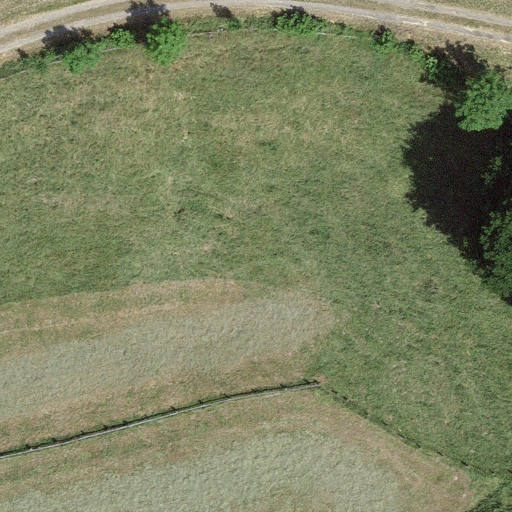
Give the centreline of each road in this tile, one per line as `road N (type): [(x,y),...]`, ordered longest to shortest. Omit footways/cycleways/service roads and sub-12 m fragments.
road 1 (track): [(341,0),(511,29)]
road 2 (track): [(0,46),(118,6),(163,0)]
